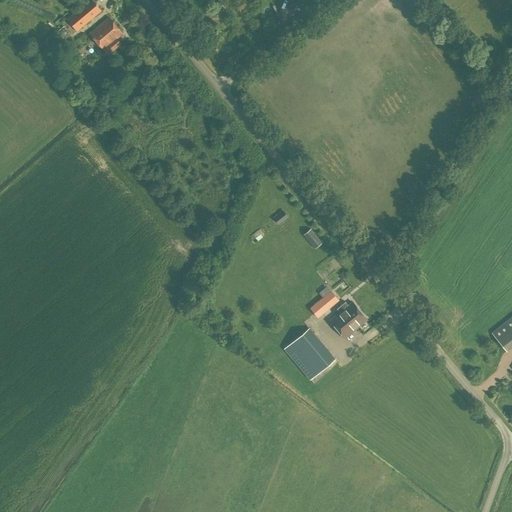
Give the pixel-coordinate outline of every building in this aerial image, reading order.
[(67,19),(77,31),(101,11),(92,0),(86,0),(72,12),(73,14),(67,19)] [(90,34),(103,50),(108,55),(122,44),(117,38),(122,34),(109,17),(90,34)] [(278,225),(288,217),(283,210),(273,217),(278,225)] [(314,249),(322,242),(311,228),(303,235),(314,249)] [(330,291),(326,286),(318,293),(322,297),(309,308),(317,318),(339,301),(331,291),(330,291)] [(349,318),(357,329),(368,320),(353,301),(348,305),(345,302),(336,309),(339,312),(340,312),(340,313),(346,320),(349,318)] [(346,320),(340,313),(340,312),(339,312),(329,321),(344,339),(357,329),(349,318),(346,320)] [(506,351),(511,345),(511,315),(491,333),(506,351)] [(390,320),(382,325),(385,332),(394,327),(390,320)] [(310,379),(335,359),(309,328),(284,348),(310,379)]
